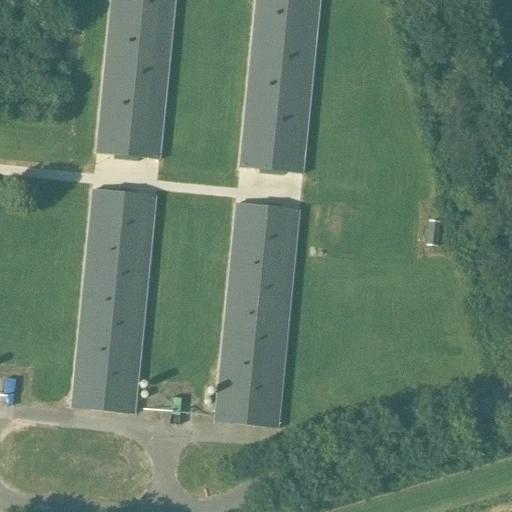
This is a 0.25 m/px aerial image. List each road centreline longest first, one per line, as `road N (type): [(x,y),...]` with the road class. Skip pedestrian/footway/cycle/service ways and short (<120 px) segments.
road 1 (track): [(506,0),(511,472),(374,511)]
road 2 (track): [(179,511),(204,511),(511,402)]
road 3 (track): [(0,411),(279,439)]
road 4 (track): [(511,253),(440,0)]
road 5 (track): [(0,501),(122,511)]
